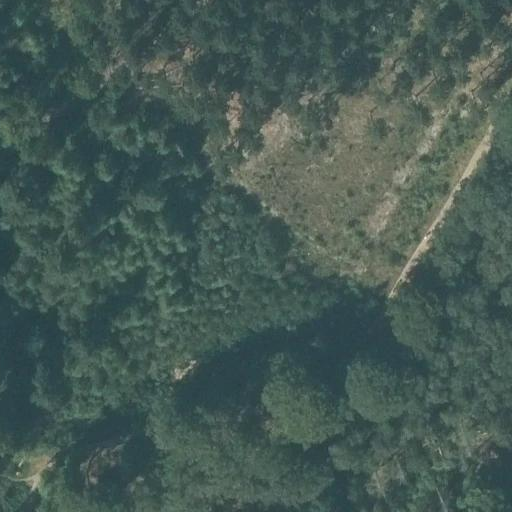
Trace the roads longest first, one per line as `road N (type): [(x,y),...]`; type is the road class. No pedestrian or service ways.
road 1 (track): [(0,510),(56,461),(340,391)]
road 2 (track): [(340,391),(511,91)]
